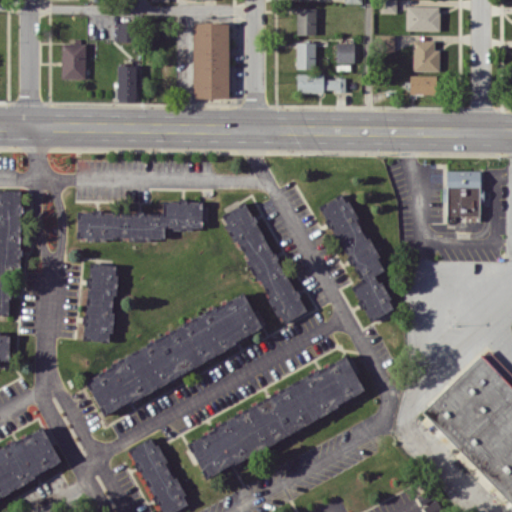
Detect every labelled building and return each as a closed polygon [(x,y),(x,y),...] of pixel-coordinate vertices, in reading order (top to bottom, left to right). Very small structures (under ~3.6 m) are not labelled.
[(396,12),(395,0),(379,0),(380,12),(396,12)] [(406,29),(439,30),(439,5),(406,5),(406,29)] [(315,34),(316,7),(297,7),(296,34),(315,34)] [(133,41),(133,22),(117,22),(117,41),(133,41)] [(193,22),(192,97),(228,97),(229,22),(193,22)] [(394,34),(375,34),(375,50),(394,51),(394,34)] [(438,70),(439,49),(434,49),(434,39),(413,39),(413,70),(438,70)] [(296,68),(315,67),(315,41),(296,42),(296,68)] [(335,61),(354,62),(354,42),(336,41),(335,61)] [(61,78),(85,78),(86,43),(61,43),(61,78)] [(135,101),(136,64),(117,64),(117,101),(135,101)] [(323,73),(296,72),(296,91),(324,92),(324,90),(345,90),(345,77),(323,77),(323,73)] [(409,93),(436,94),(436,75),(409,74),(409,93)] [(447,215),(465,215),(465,220),(480,219),(479,169),(446,170),(447,215)] [(20,189),(0,189),(0,314),(9,314),(9,273),(20,273),(20,189)] [(319,205),(360,281),(351,286),(370,320),(394,307),(376,274),(385,269),(343,192),(319,205)] [(164,238),(164,227),(202,228),(202,201),(163,200),(163,212),(77,210),(77,236),(164,238)] [(303,312),(248,200),(224,212),(279,324),(303,312)] [(83,339),(111,341),(116,264),(88,262),(83,339)] [(83,375),(102,412),(264,332),(246,294),(83,375)] [(0,360),(9,360),(10,332),(0,332),(0,360)] [(422,411),(511,503),(511,385),(489,361),(494,356),(486,348),(422,411)] [(185,436),(203,474),(366,396),(348,358),(185,436)] [(0,497),(63,466),(45,428),(0,450),(0,497)] [(129,447),(160,511),(169,511),(187,503),(154,435),(129,447)]
